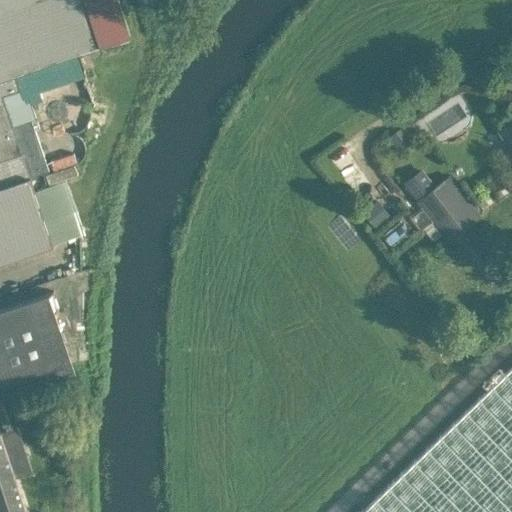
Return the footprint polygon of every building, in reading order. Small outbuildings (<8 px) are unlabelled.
[(0,0),(0,80),(16,75),(27,71),(77,55),(103,46),(103,44),(88,0),(0,0)] [(117,0),(88,0),(103,44),(129,34),(117,0)] [(77,55),(16,75),(20,88),(26,86),(32,106),(43,102),(40,93),(85,78),(77,55)] [(0,185),(31,175),(23,149),(4,93),(20,88),(16,75),(0,80),(0,185)] [(20,88),(4,93),(23,149),(31,175),(49,169),(31,118),(36,116),(32,106),(30,98),(26,86),(20,88)] [(411,119),(390,135),(401,151),(415,141),(407,130),(411,126),(414,131),(418,128),(411,119)] [(511,120),(499,129),(511,148),(511,120)] [(422,168),(404,182),(418,199),(433,219),(464,196),(448,176),(435,186),(422,168)] [(31,175),(0,185),(0,263),(4,262),(55,245),(54,242),(36,188),(31,175)] [(464,196),(433,219),(448,239),(479,216),(464,196)] [(378,201),(365,211),(377,226),(390,215),(378,201)] [(0,347),(73,323),(71,315),(55,319),(47,294),(54,291),(54,290),(0,308),(0,347)] [(78,343),(73,323),(0,347),(0,391),(72,367),(67,352),(65,348),(78,343)] [(73,350),(67,352),(72,367),(79,365),(73,350)] [(511,511),(511,366),(361,511),(511,511)] [(0,511),(27,511),(16,475),(33,470),(18,424),(0,430),(0,511)]
